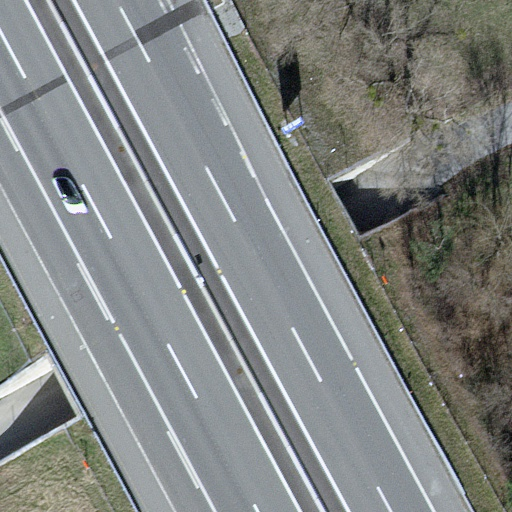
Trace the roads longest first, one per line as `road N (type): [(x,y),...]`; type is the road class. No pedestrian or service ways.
road 1 (unclassified): [(511,120),(0,429)]
road 2 (motorway): [(394,511),(119,0)]
road 3 (motorway): [(0,28),(260,511)]
